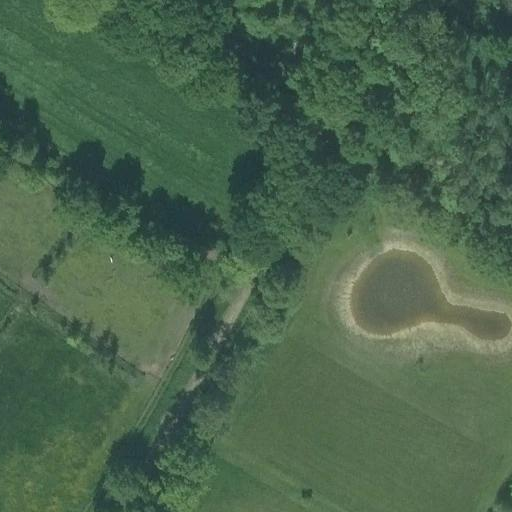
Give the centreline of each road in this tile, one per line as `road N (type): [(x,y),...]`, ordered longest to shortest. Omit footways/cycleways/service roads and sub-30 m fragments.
road 1 (track): [(130,511),(346,120)]
road 2 (track): [(346,120),(152,0)]
road 3 (track): [(511,220),(346,120)]
road 4 (track): [(346,120),(387,0)]
